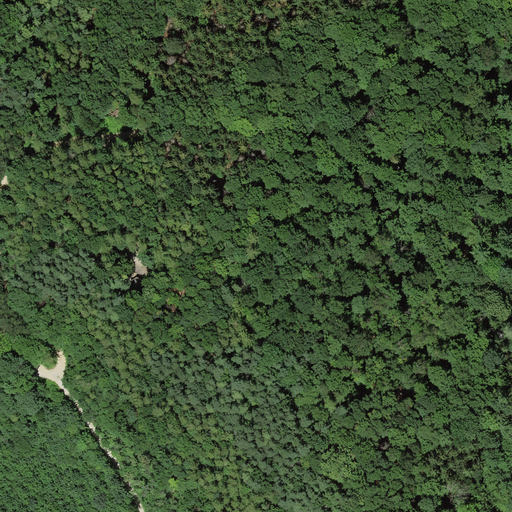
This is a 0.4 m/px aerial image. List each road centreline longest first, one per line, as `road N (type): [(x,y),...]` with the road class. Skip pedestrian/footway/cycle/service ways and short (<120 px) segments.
road 1 (track): [(463,240),(450,215),(406,180),(308,145),(226,129),(71,138),(33,152),(0,184)]
road 2 (track): [(501,511),(463,240)]
road 3 (track): [(140,511),(60,384),(0,329)]
road 4 (track): [(146,257),(102,254),(74,245),(65,231),(69,202),(109,134)]
road 5 (track): [(0,264),(15,303),(61,357),(60,384)]
